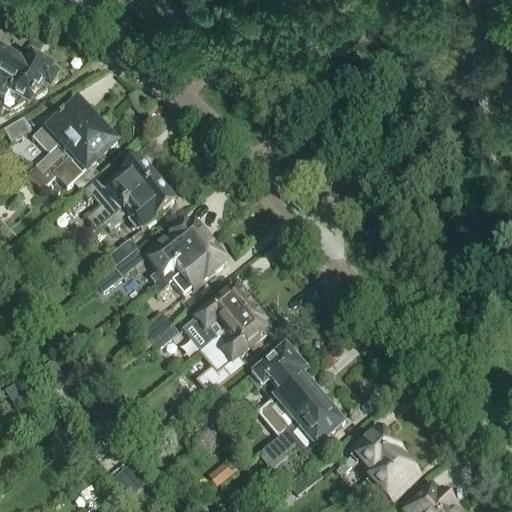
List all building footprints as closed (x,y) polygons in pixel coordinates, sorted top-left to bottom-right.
[(0,117),(0,118),(3,113),(1,113),(23,75),(16,70),(18,68),(17,64),(8,58),(6,58),(3,57),(1,60),(0,59),(0,117)] [(49,95),(57,81),(55,80),(56,77),(31,62),(23,75),(1,113),(3,113),(10,117),(43,98),(46,93),(49,95)] [(34,142),(48,158),(35,171),(42,178),(95,129),(87,120),(89,118),(78,106),(47,135),(45,132),(34,142)] [(21,122),(2,133),(9,145),(29,135),(21,122)] [(91,170),(107,156),(108,157),(115,151),(95,129),(42,178),(35,171),(26,179),(40,194),(54,180),(66,193),(73,186),(81,196),(97,183),(101,180),(91,170)] [(156,187),(148,178),(149,177),(140,166),(137,169),(135,167),(126,174),(127,175),(105,192),(97,183),(81,196),(89,204),(91,203),(97,210),(84,221),(96,236),(105,229),(156,187)] [(141,235),(163,218),(172,211),(170,209),(174,206),(165,195),(164,196),(156,187),(105,229),(110,236),(122,226),(122,222),(127,217),(130,221),(141,235)] [(149,283),(155,290),(207,248),(201,241),(201,236),(195,227),(190,228),(188,226),(163,247),(145,261),(157,276),(149,283)] [(113,273),(135,255),(127,245),(104,262),(113,273)] [(207,248),(155,290),(161,297),(167,292),(168,289),(171,287),(182,300),(189,294),(191,296),(223,270),(222,268),(225,266),(217,256),(215,258),(207,248)] [(142,264),(135,255),(113,273),(120,282),(142,264)] [(3,264),(0,265),(0,281),(11,273),(3,264)] [(251,309),(245,301),(242,301),(237,295),(228,302),(227,301),(183,337),(202,359),(215,347),(253,315),(251,313),(251,309)] [(215,347),(202,359),(218,379),(269,337),(263,330),(265,329),(265,325),(258,317),(255,317),(253,315),(215,347)] [(147,346),(169,329),(161,318),(139,336),(147,346)] [(177,338),(169,329),(147,346),(155,356),(177,338)] [(257,396),(261,393),(273,407),(300,382),(305,378),(300,372),(304,369),(295,359),(288,365),(282,358),(252,383),(253,384),(250,387),(257,396)] [(58,396),(75,381),(57,360),(40,375),(58,396)] [(204,404),(221,390),(213,381),(191,400),(198,409),(204,404)] [(321,408),(300,382),(273,407),(261,417),(268,425),(274,420),(277,424),(275,432),(282,440),(295,429),(296,430),(321,408)] [(228,400),(221,390),(204,404),(212,414),(228,400)] [(304,463),(342,431),(344,427),(344,425),(343,423),(342,421),(339,420),(337,420),(335,421),(334,422),(321,408),(296,430),(295,429),(282,440),(256,460),(270,476),(286,462),(283,458),(293,451),(304,463)] [(374,479),(397,458),(399,455),(380,434),(337,475),(342,481),(355,468),(363,467),(374,479)] [(355,511),(369,500),(371,492),(379,491),(390,503),(416,478),(397,458),(374,479),(347,503),(355,511)] [(226,466),(213,476),(221,486),(234,476),(226,466)] [(148,487),(132,467),(113,481),(129,502),(148,487)] [(314,472),(289,491),(297,501),(322,482),(314,472)] [(431,495),(412,511),(453,511),(441,499),(438,502),(431,495)]
